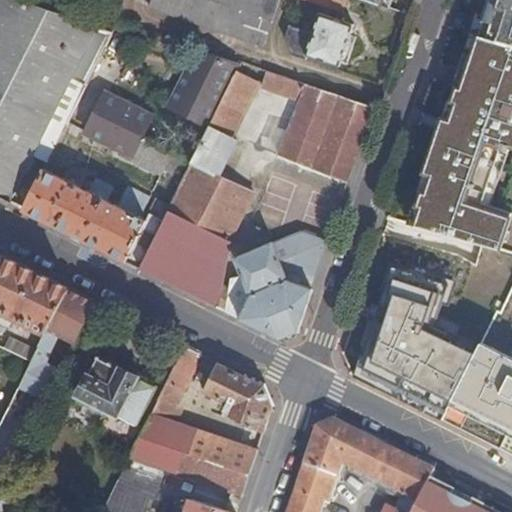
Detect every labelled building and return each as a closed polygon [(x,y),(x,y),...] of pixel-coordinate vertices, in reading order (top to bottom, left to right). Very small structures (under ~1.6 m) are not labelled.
[(0,197),(14,205),(37,158),(100,30),(77,22),(75,21),(37,8),(15,0),(5,0),(0,11),(0,197)] [(75,21),(82,0),(39,0),(37,8),(75,21)] [(281,0),(156,0),(154,7),(266,46),(281,0)] [(511,0),(490,0),(480,34),(511,43),(511,0)] [(343,67),(357,26),(323,15),(315,35),(291,27),(287,38),(296,56),(308,60),(309,56),(343,67)] [(51,163),(115,35),(100,30),(37,158),(51,163)] [(418,205),(412,224),(472,241),(497,248),(507,220),(463,204),(484,141),(498,145),(499,141),(511,145),(511,43),(480,34),(476,33),(458,86),(454,85),(449,100),(453,101),(447,120),(443,119),(439,117),(422,169),(430,172),(423,191),(420,189),(415,204),(418,205)] [(244,64),(203,50),(177,108),(214,125),(220,114),(239,74),(244,64)] [(300,83),(264,71),(260,83),(296,96),(300,83)] [(239,74),(220,114),(242,124),(261,85),(239,74)] [(350,185),(375,109),(310,86),(281,160),(350,185)] [(170,163),(176,152),(146,137),(156,118),(107,93),(88,130),(99,137),(97,141),(111,149),(114,144),(123,148),(121,154),(164,175),(170,163)] [(447,120),(453,101),(449,100),(443,119),(447,120)] [(212,129),(234,139),(242,124),(220,114),(214,125),(212,129)] [(300,334),(332,240),(306,231),(240,258),(254,296),(253,300),(225,287),(230,241),(253,194),(216,176),(234,139),(212,129),(173,209),(167,219),(143,269),(285,340),(300,334)] [(185,157),(176,152),(170,163),(180,167),(185,157)] [(27,212),(143,269),(167,219),(153,212),(149,219),(143,216),(153,197),(133,187),(124,207),(114,202),(119,190),(101,182),(98,187),(91,184),(88,189),(48,169),(27,212)] [(430,172),(426,170),(420,189),(423,191),(430,172)] [(153,212),(167,219),(173,209),(159,202),(153,212)] [(418,205),(415,204),(408,223),(412,224),(418,205)] [(70,291),(8,259),(0,273),(0,312),(4,315),(0,323),(0,326),(12,332),(17,321),(48,336),(70,291)] [(356,376),(442,419),(474,354),(446,340),(449,335),(436,328),(453,278),(412,264),(408,275),(393,269),(356,376)] [(442,419),(485,441),(511,384),(511,287),(502,308),(501,311),(496,308),(474,354),(442,419)] [(95,303),(70,291),(48,336),(39,356),(34,365),(23,387),(49,398),(55,385),(61,372),(47,364),(62,335),(76,342),(95,303)] [(0,347),(25,360),(29,351),(0,337),(0,347)] [(203,356),(185,347),(166,387),(184,396),(203,356)] [(25,360),(34,365),(39,356),(29,351),(25,360)] [(80,397),(139,427),(154,395),(156,390),(154,388),(141,381),(141,378),(100,358),(80,397)] [(230,419),(266,437),(274,412),(264,386),(220,365),(205,394),(229,406),(226,413),(232,415),(230,419)] [(159,379),(146,372),(141,381),(154,388),(159,379)] [(511,384),(485,441),(511,454),(511,384)] [(38,420),(49,398),(23,387),(12,408),(38,420)] [(169,426),(184,396),(166,387),(161,398),(151,419),(169,426)] [(161,398),(154,395),(139,427),(144,430),(151,419),(161,398)] [(244,501),(259,456),(169,426),(151,419),(144,430),(129,462),(244,501)] [(418,511),(437,472),(341,424),(318,432),(290,511),(324,511),(327,505),(333,507),(344,471),(348,469),(408,499),(401,511),(418,511)] [(497,503),(437,472),(418,511),(498,511),(494,510),(497,503)] [(7,511),(17,490),(5,485),(0,494),(0,511),(7,511)] [(116,487),(103,511),(134,511),(142,497),(116,487)] [(511,511),(511,510),(497,503),(494,510),(498,511),(511,511)]
